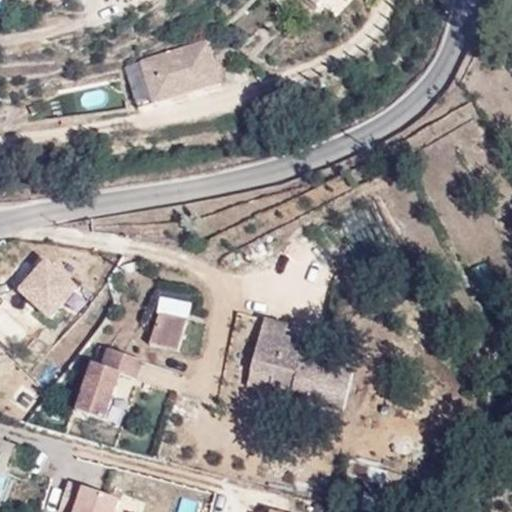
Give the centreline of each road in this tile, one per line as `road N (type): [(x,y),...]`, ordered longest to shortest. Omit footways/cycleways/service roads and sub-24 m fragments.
road 1 (residential): [(466,0),(444,65),(389,120),(270,169),(17,221)]
road 2 (unclassified): [(17,221),(27,230),(165,257),(218,287),(225,301),(219,345),(197,436)]
